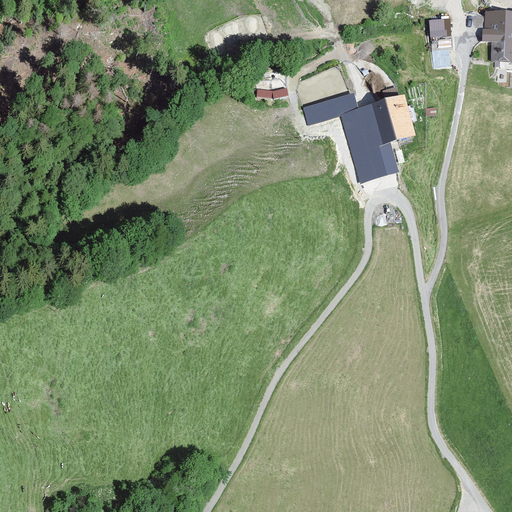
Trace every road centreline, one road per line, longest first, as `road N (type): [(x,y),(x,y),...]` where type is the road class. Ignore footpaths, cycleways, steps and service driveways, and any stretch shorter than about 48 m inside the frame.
road 1 (track): [(424,295),(405,207),(388,197),(371,204),(366,258),(278,374),(208,511)]
road 2 (unclassified): [(491,511),(437,437),(424,295)]
road 3 (track): [(343,50),(295,75),(292,86),(302,127),(336,133),(357,188),(373,202)]
